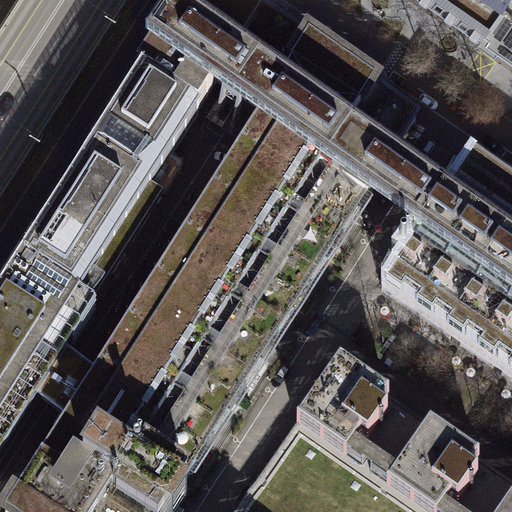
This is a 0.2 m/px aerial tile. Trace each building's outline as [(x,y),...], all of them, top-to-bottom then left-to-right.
[(18,267),(89,312),(162,198),(149,190),(196,118),(218,84),(260,19),(229,0),(191,0),(178,21),(151,62),(111,123),(18,267)] [(441,0),(480,27),(498,0),(441,0)] [(511,0),(498,0),(480,27),(511,48),(511,0)] [(96,379),(67,427),(11,511),(170,511),(172,510),(188,486),(183,483),(360,209),(415,125),(299,46),(260,19),(196,118),(245,149),(96,379)] [(511,191),(475,165),(389,288),(511,374),(511,191)] [(89,312),(18,267),(0,294),(0,464),(96,317),(89,312)] [(67,427),(96,379),(68,362),(38,408),(67,427)] [(511,511),(511,483),(339,363),(235,511),(511,511)]
